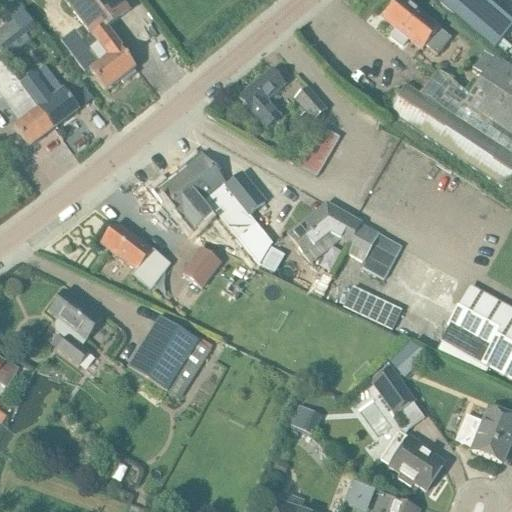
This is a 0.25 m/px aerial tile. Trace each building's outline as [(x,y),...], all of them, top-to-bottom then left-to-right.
[(90,73),(93,78),(105,94),(135,71),(120,51),(121,50),(106,30),(130,12),(121,0),(64,0),(109,59),(90,73)] [(403,48),(409,40),(423,51),(425,48),(437,58),(451,40),(416,12),(401,0),(399,0),(384,20),(396,30),(390,38),(403,48)] [(432,0),(493,51),(494,51),(511,30),(511,26),(481,0),(432,0)] [(29,44),(13,22),(0,31),(0,56),(4,62),(29,44)] [(321,54),(366,95),(374,85),(329,45),(321,54)] [(0,59),(0,95),(4,101),(22,124),(14,130),(17,134),(29,150),(54,131),(38,112),(18,84),(16,82),(7,69),(8,69),(0,59)] [(404,125),(511,193),(511,70),(496,60),(470,98),(438,73),(420,96),(406,86),(388,114),(404,125)] [(30,72),(16,82),(18,84),(38,112),(54,131),(78,113),(66,97),(63,93),(51,102),(38,82),(35,79),(30,72)] [(267,133),(281,121),(275,112),(266,103),(285,87),(272,72),(239,100),(252,115),(260,124),(267,133)] [(315,121),(319,124),(326,113),(308,91),(298,101),(315,121)] [(316,177),(339,140),(320,129),(297,167),(316,177)] [(286,162),(295,168),(309,144),(300,139),(286,162)] [(200,158),(160,191),(183,218),(184,217),(194,229),(214,213),(231,233),(253,261),(272,245),(249,218),(265,205),(242,177),(226,190),(200,158)] [(311,265),(340,242),(349,248),(360,227),(333,211),(326,224),(318,214),(288,237),(311,265)] [(116,226),(100,246),(136,274),(137,272),(150,282),(165,263),(152,254),(152,253),(116,226)] [(361,269),(383,282),(401,251),(360,227),(349,248),(345,255),(363,266),(361,269)] [(181,276),(202,292),(221,266),(201,251),(181,276)] [(391,333),(401,312),(353,289),(343,310),(391,333)] [(511,312),(471,290),(464,301),(440,344),(511,383),(511,312)] [(64,293),(48,314),(59,322),(55,327),(56,334),(65,341),(57,352),(79,369),(89,356),(81,350),(102,322),(64,293)] [(197,344),(161,320),(128,371),(164,394),(178,403),(211,353),(197,344)] [(409,342),(388,362),(404,380),(428,358),(420,350),(409,342)] [(0,385),(6,390),(18,370),(5,362),(3,365),(0,362),(0,385)] [(396,417),(413,404),(390,371),(372,384),(396,417)] [(289,429),(304,435),(313,416),(298,409),(289,429)] [(501,465),(511,439),(511,419),(489,410),(472,453),(501,465)] [(409,440),(409,441),(399,434),(388,451),(398,457),(390,469),(400,477),(398,480),(411,489),(413,485),(426,494),(444,466),(420,450),(421,447),(409,440)] [(279,463),(274,475),(284,479),(289,467),(279,463)] [(363,501),(366,492),(354,487),(351,496),(363,501)] [(383,498),(371,493),(366,506),(379,510),(383,498)] [(418,511),(394,503),(390,511),(418,511)]
